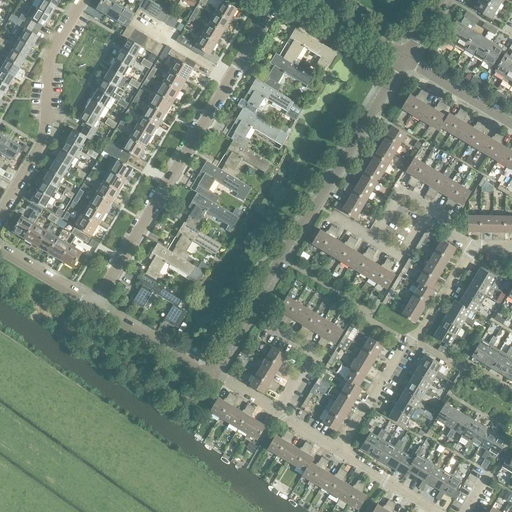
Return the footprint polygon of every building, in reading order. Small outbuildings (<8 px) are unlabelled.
[(40,0),(36,8),(50,16),(54,10),(53,10),(55,6),(45,0),(40,0)] [(107,14),(115,1),(112,0),(102,0),(97,8),(107,14)] [(151,0),(143,0),(142,2),(139,7),(148,12),(154,2),(151,0)] [(216,12),(231,20),(231,19),(233,20),(235,17),(233,16),(237,9),(223,0),(216,12)] [(497,8),(483,0),(479,0),(475,7),(492,18),(497,8)] [(483,0),(497,8),(502,0),(483,0)] [(117,20),(125,7),(115,1),(107,14),(117,20)] [(156,17),(163,7),(154,2),(148,12),(156,17)] [(125,7),(117,20),(128,26),(129,24),(136,14),(125,7)] [(163,7),(156,17),(165,22),(171,12),(163,7)] [(22,13),(18,19),(20,20),(21,19),(23,20),(23,21),(34,27),(37,22),(43,26),(46,22),(47,22),(50,16),(36,8),(30,18),(22,13)] [(180,17),(171,12),(165,22),(174,28),(180,17)] [(210,23),(224,31),(231,20),(216,12),(210,23)] [(457,21),(447,38),(444,42),(453,47),(456,43),(472,15),(466,12),(464,16),(460,23),(457,21)] [(465,49),(475,32),(471,30),(475,23),(476,24),(479,19),(472,15),(456,43),(465,49)] [(24,29),(18,39),(31,46),(37,36),(31,32),(34,27),(23,21),(23,20),(21,19),(20,20),(18,19),(15,24),(24,29)] [(224,31),(210,23),(203,34),(217,42),(217,43),(219,44),(221,40),(219,39),(224,31)] [(128,38),(134,27),(129,24),(128,26),(122,35),(128,38)] [(490,26),(488,30),(495,34),(497,30),(490,26)] [(129,39),(133,41),(139,30),(134,27),(128,38),(129,39)] [(335,38),(330,48),(323,43),(322,44),(309,36),(309,35),(296,27),(287,42),(291,45),(284,57),(284,58),(294,64),(304,47),(305,47),(321,56),(320,59),(316,65),(320,67),(324,69),(327,64),(329,65),(336,54),(339,56),(346,45),(335,38)] [(133,41),(138,44),(144,33),(139,30),(133,41)] [(475,32),(465,49),(474,54),(484,37),(475,32)] [(144,33),(138,44),(141,46),(143,47),(149,36),(144,33)] [(176,41),(203,56),(205,51),(210,54),(217,43),(217,42),(203,34),(197,45),(180,35),(176,41)] [(149,36),(143,47),(147,50),(154,39),(149,36)] [(484,37),(474,54),(483,59),(493,42),(484,37)] [(18,39),(12,49),(25,56),(27,53),(28,53),(32,48),(30,47),(31,46),(18,39)] [(133,41),(129,39),(123,49),(137,58),(139,54),(138,53),(141,46),(138,44),(133,41)] [(152,53),(158,42),(154,39),(147,50),(152,53)] [(157,56),(164,45),(158,42),(152,53),(157,56)] [(493,42),(483,59),(492,65),(488,72),(492,74),(495,70),(497,66),(504,55),(504,54),(500,52),(502,48),(493,42)] [(166,45),(163,51),(177,59),(170,70),(186,79),(196,62),(166,45)] [(6,59),(19,66),(25,56),(12,49),(6,59)] [(117,59),(129,67),(133,60),(135,61),(137,58),(123,49),(117,59)] [(492,74),(502,81),(511,63),(511,52),(510,56),(505,53),(504,54),(504,55),(497,66),(495,70),(492,74)] [(308,86),(314,76),(314,75),(294,64),(284,58),(284,57),(276,53),(267,68),(271,70),(267,77),(268,77),(264,83),(278,92),(278,91),(282,85),(278,83),(284,72),(285,73),(285,72),(308,86)] [(0,68),(13,76),(19,66),(6,59),(0,68)] [(111,69),(125,77),(127,74),(126,73),(129,67),(117,59),(111,69)] [(511,63),(502,81),(511,86),(511,84),(511,63)] [(13,76),(0,68),(0,81),(7,86),(13,76)] [(104,79),(117,87),(121,80),(123,81),(125,77),(111,69),(104,79)] [(186,79),(170,70),(164,81),(179,90),(186,79)] [(470,81),(478,86),(481,81),(473,76),(470,81)] [(248,103),(245,108),(244,109),(257,116),(262,119),(265,113),(261,111),(262,110),(258,108),(264,98),(265,98),(288,111),(286,113),(296,119),(303,107),(294,101),(278,91),(278,92),(264,83),(256,78),(247,93),(252,95),(247,102),(248,103)] [(101,86),(99,89),(113,97),(116,94),(114,93),(117,87),(104,79),(104,80),(103,79),(100,85),(101,86)] [(179,90),(164,81),(157,92),(172,102),(179,90)] [(93,99),(105,106),(109,100),(111,101),(113,97),(99,89),(93,99)] [(410,94),(402,108),(411,114),(424,91),(421,89),(416,98),(410,94)] [(424,91),(411,114),(420,119),(429,105),(424,102),(429,94),(424,91)] [(172,102),(157,92),(150,103),(166,113),(172,102)] [(493,96),(499,100),(502,96),(495,92),(493,96)] [(87,109),(101,117),(103,113),(102,112),(105,106),(93,99),(87,109)] [(429,105),(420,119),(430,125),(443,102),(440,100),(435,109),(429,105)] [(443,102),(430,125),(440,131),(442,127),(441,127),(448,116),(447,116),(442,113),(447,105),(443,102)] [(166,113),(150,103),(144,115),(159,124),(166,113)] [(239,125),(235,131),(234,132),(235,132),(231,139),(233,140),(245,147),(245,146),(249,140),(245,138),(251,127),(252,128),(253,127),(275,141),(282,145),(288,135),(281,130),(262,119),(257,116),(244,109),(245,108),(243,108),(234,123),(239,125)] [(451,132),(464,110),(460,108),(455,116),(449,113),(447,116),(448,116),(441,127),(442,127),(451,132)] [(88,123),(85,128),(95,134),(98,128),(94,126),(97,120),(99,121),(101,117),(87,109),(85,112),(84,111),(80,117),(81,118),(81,119),(88,123)] [(464,110),(451,132),(460,138),(468,124),(463,121),(468,112),(464,110)] [(159,124),(144,115),(137,125),(153,135),(159,124)] [(469,144),(483,121),(479,119),(474,127),(468,124),(460,138),(469,144)] [(483,121),(469,144),(478,149),(487,135),(481,132),(486,124),(483,121)] [(131,136),(146,146),(153,135),(137,125),(131,136)] [(381,126),(380,127),(378,131),(400,144),(406,134),(392,126),(389,132),(381,126)] [(68,139),(81,147),(87,137),(91,140),(95,134),(85,128),(81,133),(74,129),(68,139)] [(487,135),(478,149),(488,155),(501,132),(497,130),(492,139),(487,135)] [(400,144),(378,131),(376,134),(384,139),(381,145),(395,153),(400,144)] [(501,132),(488,155),(497,160),(505,146),(500,143),(505,135),(501,132)] [(0,134),(0,152),(2,153),(10,140),(0,134)] [(132,153),(139,157),(142,157),(143,156),(144,155),(145,152),(144,151),(144,150),(146,146),(131,136),(123,148),(110,140),(106,145),(129,160),(132,153)] [(81,147),(68,139),(62,149),(75,157),(81,147)] [(10,140),(2,153),(12,159),(20,146),(10,140)] [(225,164),(222,169),(221,170),(235,179),(236,178),(240,171),(236,169),(242,159),(243,159),(265,172),(272,162),(245,146),(245,147),(233,140),(225,154),(229,157),(225,163),(225,164)] [(125,180),(126,179),(133,168),(126,164),(129,160),(106,145),(103,151),(117,159),(110,170),(125,180)] [(367,149),(389,163),(395,153),(381,145),(378,150),(369,145),(367,149)] [(506,166),(511,156),(511,147),(511,150),(505,146),(497,160),(506,166)] [(56,159),(69,167),(75,157),(62,149),(56,159)] [(370,164),(384,172),(389,163),(367,149),(365,153),(373,158),(370,164)] [(410,185),(424,163),(414,157),(406,171),(412,175),(407,183),(410,185)] [(50,169),(63,177),(69,167),(56,159),(50,169)] [(202,178),(198,185),(201,186),(198,192),(197,193),(211,201),(212,201),(215,194),(209,191),(215,180),(216,181),(216,180),(238,194),(245,183),(236,178),(235,179),(221,170),(222,169),(207,160),(198,175),(202,178)] [(424,163),(410,185),(415,188),(420,179),(425,182),(433,168),(424,163)] [(356,168),(378,181),(384,172),(370,164),(367,169),(358,164),(356,168)] [(359,182),(372,191),(378,181),(356,168),(354,171),(362,176),(359,182)] [(429,196),(442,174),(433,168),(425,182),(431,186),(425,194),(429,196)] [(44,179),(57,187),(63,177),(50,169),(44,179)] [(104,181),(119,190),(123,183),(126,184),(128,181),(126,179),(125,180),(110,170),(104,181)] [(442,174),(429,196),(433,199),(438,190),(444,194),(452,180),(442,174)] [(57,187),(44,179),(38,189),(51,197),(57,187)] [(448,208),(461,185),(452,180),(444,194),(449,197),(444,205),(448,208)] [(97,192),(112,201),(119,190),(104,181),(97,192)] [(345,186),(367,200),(372,191),(359,182),(356,187),(347,182),(345,186)] [(463,205),(471,191),(461,185),(448,208),(452,210),(457,202),(463,205)] [(347,201),(361,209),(367,200),(345,186),(343,190),(351,195),(347,201)] [(45,207),(51,197),(38,189),(32,199),(45,207)] [(90,204),(106,213),(112,201),(97,192),(90,204)] [(193,209),(186,221),(185,222),(185,223),(199,231),(203,224),(199,222),(206,212),(207,212),(229,225),(227,227),(232,230),(239,218),(212,201),(211,201),(197,193),(198,192),(197,192),(188,207),(193,209)] [(361,209),(347,201),(344,206),(336,201),(333,205),(356,218),(361,209)] [(84,214),(99,223),(106,213),(90,204),(84,214)] [(59,208),(56,213),(61,217),(64,211),(59,208)] [(77,226),(92,235),(99,223),(84,214),(77,226)] [(26,238),(35,223),(23,215),(13,231),(26,238)] [(480,231),(480,215),(468,215),(468,231),(480,231)] [(480,215),(480,231),(492,232),(492,215),(480,215)] [(504,232),(505,216),(492,215),(492,232),(504,232)] [(176,246),(173,251),(172,252),(172,253),(186,261),(186,260),(190,254),(186,251),(193,241),(216,255),(222,244),(199,231),(185,223),(185,222),(184,222),(175,236),(180,239),(175,246),(176,246)] [(38,246),(47,230),(35,223),(26,238),(33,243),(32,244),(36,247),(37,245),(38,246)] [(322,249),(335,227),(331,225),(326,233),(320,229),(312,243),(322,249)] [(335,227),(322,249),(331,254),(339,241),(334,238),(339,229),(335,227)] [(47,230),(38,246),(50,253),(59,237),(47,230)] [(79,230),(76,235),(88,243),(91,237),(79,230)] [(340,260),(354,238),(350,236),(345,244),(339,241),(331,254),(340,260)] [(59,237),(50,253),(62,260),(71,244),(59,237)] [(89,243),(96,247),(99,242),(92,238),(89,243)] [(350,266),(358,252),(353,249),(358,240),(354,238),(340,260),(350,266)] [(436,250),(449,258),(456,247),(442,239),(436,250)] [(146,273),(145,274),(159,282),(160,281),(163,275),(160,273),(166,262),(189,276),(188,278),(197,283),(204,271),(195,266),(186,260),(186,261),(172,253),(172,252),(158,243),(149,258),(153,260),(146,273)] [(71,244),(62,260),(73,267),(83,251),(71,244)] [(359,271),(372,249),(368,247),(363,255),(358,252),(350,266),(359,271)] [(368,277),(376,263),(371,260),(376,251),(372,249),(359,271),(368,277)] [(429,260),(443,269),(449,258),(436,250),(429,260)] [(377,282),(391,260),(387,258),(382,266),(376,263),(368,277),(377,282)] [(387,288),(395,274),(390,271),(395,262),(391,260),(377,282),(387,288)] [(443,269),(429,260),(423,271),(437,279),(443,269)] [(481,267),(476,274),(475,276),(492,285),(497,277),(481,267)] [(437,279),(423,271),(417,281),(420,283),(421,283),(431,289),(437,279)] [(173,304),(164,319),(171,324),(181,307),(179,306),(184,296),(160,281),(159,282),(145,274),(146,273),(144,272),(136,287),(140,290),(133,301),(147,309),(151,303),(147,301),(153,292),(173,304)] [(473,272),(470,276),(474,278),(470,285),(486,294),(492,285),(475,276),(476,274),(473,272)] [(414,293),(428,302),(435,291),(431,289),(421,283),(420,283),(414,293)] [(470,285),(466,292),(465,294),(481,303),(486,294),(470,285)] [(462,289),(460,294),(463,296),(459,302),(476,312),(481,303),(465,294),(466,292),(462,289)] [(408,304),(422,312),(428,302),(414,293),(408,304)] [(284,324),(297,302),(287,296),(279,309),(285,313),(280,322),(284,324)] [(471,319),(475,313),(476,312),(459,302),(455,300),(450,309),(466,318),(465,321),(468,323),(471,319)] [(298,321),(306,307),(297,302),(284,324),(288,326),(292,318),(298,321)] [(422,312),(408,304),(402,314),(416,322),(422,312)] [(306,307),(298,321),(303,324),(298,333),(302,335),(315,313),(306,307)] [(444,318),(461,327),(465,321),(466,318),(450,309),(444,318)] [(315,313),(302,335),(306,337),(311,329),(316,332),(325,318),(315,313)] [(325,318),(316,332),(322,335),(317,344),(321,346),(334,324),(325,318)] [(439,326),(455,336),(454,338),(458,340),(460,336),(457,334),(461,327),(444,318),(439,326)] [(335,343),(344,330),(334,324),(321,346),(324,348),(329,340),(335,343)] [(450,345),(454,338),(455,336),(439,326),(434,336),(450,345)] [(363,348),(377,356),(384,345),(370,337),(363,348)] [(472,355),(481,361),(491,345),(493,346),(495,342),(491,339),(489,344),(481,340),(472,355)] [(499,350),(493,346),(491,345),(481,361),(490,366),(499,350)] [(283,361),(287,355),(273,346),(267,357),(289,370),(292,366),(283,361)] [(357,358),(371,366),(377,356),(363,348),(357,358)] [(499,350),(490,366),(499,371),(508,355),(510,356),(511,353),(511,351),(509,350),(506,354),(499,350)] [(437,373),(435,375),(439,378),(442,373),(438,371),(442,364),(426,354),(421,363),(437,373)] [(507,377),(511,368),(511,357),(510,356),(508,355),(499,371),(507,377)] [(261,366),(275,374),(279,368),(287,373),(289,370),(267,357),(261,366)] [(351,368),(364,377),(371,366),(357,358),(351,368)] [(432,381),(435,375),(437,373),(421,363),(415,372),(432,381)] [(256,375),(278,389),(280,384),(272,379),(275,374),(261,366),(256,375)] [(364,377),(351,368),(344,379),(348,381),(348,380),(358,387),(359,386),(364,377)] [(426,391),(425,393),(429,395),(432,391),(428,388),(432,381),(415,372),(410,381),(426,391)] [(268,387),(276,392),(278,389),(256,375),(250,385),(264,393),(268,387)] [(342,391),(356,400),(362,388),(359,386),(358,387),(348,380),(348,381),(342,391)] [(421,399),(425,393),(426,391),(410,381),(405,389),(421,399)] [(416,408),(414,410),(418,413),(421,408),(417,406),(421,399),(405,389),(400,398),(416,408)] [(335,402),(349,410),(356,400),(342,391),(335,402)] [(225,400),(219,397),(210,411),(221,417),(234,394),(230,392),(225,400)] [(234,394),(221,417),(230,423),(238,409),(232,405),(237,397),(234,394)] [(411,416),(414,410),(416,408),(400,398),(395,407),(411,416)] [(349,410),(335,402),(330,411),(344,420),(349,410)] [(445,402),(436,419),(445,424),(455,408),(445,402)] [(239,428),(252,405),(248,403),(243,412),(238,409),(230,423),(239,428)] [(248,434),(256,420),(251,416),(256,408),(252,405),(239,428),(248,434)] [(411,416),(395,407),(389,416),(405,426),(411,416)] [(445,424),(451,428),(453,429),(463,413),(455,408),(445,424)] [(434,415),(425,410),(425,411),(423,413),(432,418),(434,415)] [(323,422),(334,428),(337,430),(344,420),(330,411),(323,422)] [(453,429),(451,428),(449,432),(453,434),(456,431),(462,435),(472,418),(463,413),(453,429)] [(256,420),(248,434),(258,439),(271,417),(267,414),(262,423),(256,420)] [(462,435),(469,439),(471,440),(480,423),(472,418),(462,435)] [(471,440),(469,439),(467,442),(471,445),(473,441),(480,445),(489,429),(480,423),(471,440)] [(480,445),(486,449),(488,450),(498,434),(489,429),(480,445)] [(278,455),(291,432),(287,430),(283,438),(276,434),(267,449),(278,455)] [(287,461),(296,446),(290,442),(295,434),(291,432),(278,455),(287,461)] [(360,448),(370,453),(379,437),(382,439),(384,435),(379,432),(377,436),(370,432),(360,448)] [(488,450),(486,449),(484,453),(488,455),(491,452),(498,456),(507,440),(498,434),(488,450)] [(388,443),(382,439),(379,437),(370,453),(378,459),(388,443)] [(250,441),(247,447),(248,448),(246,451),(252,454),(257,445),(250,441)] [(296,446),(287,461),(296,466),(310,443),(306,441),(301,449),(296,446)] [(296,466),(304,471),(305,472),(311,461),(312,462),(315,457),(309,454),(313,446),(310,443),(296,466)] [(388,443),(378,459),(387,464),(396,448),(399,449),(401,445),(397,443),(394,447),(388,443)] [(396,469),(405,453),(399,449),(396,448),(387,464),(396,469)] [(405,453),(396,469),(405,475),(407,471),(417,454),(419,456),(422,452),(417,449),(412,457),(405,453)] [(511,450),(502,466),(511,472),(511,450)] [(416,475),(425,459),(419,456),(417,454),(407,471),(416,475)] [(312,481),(326,459),(321,456),(317,464),(312,462),(311,461),(305,472),(304,471),(302,475),(312,481)] [(326,459),(312,481),(322,487),(330,473),(324,469),(329,461),(326,459)] [(416,475),(423,480),(425,481),(434,465),(425,459),(416,475)] [(425,481),(423,480),(420,483),(425,486),(427,482),(433,486),(443,470),(434,465),(425,481)] [(330,473),(322,487),(331,492),(344,470),(340,467),(335,476),(330,473)] [(344,470),(331,492),(340,498),(348,484),(343,480),(348,472),(344,470)] [(433,486),(440,490),(442,491),(452,475),(443,470),(433,486)] [(442,491),(440,490),(438,494),(442,496),(445,493),(452,497),(461,481),(452,475),(442,491)] [(348,484),(340,498),(349,503),(363,481),(359,478),(354,487),(348,484)] [(363,481),(349,503),(359,509),(367,495),(361,492),(366,483),(363,481)] [(385,511),(392,501),(389,499),(384,507),(378,504),(372,511),(385,511)] [(392,501),(385,511),(391,511),(396,503),(392,501)]
